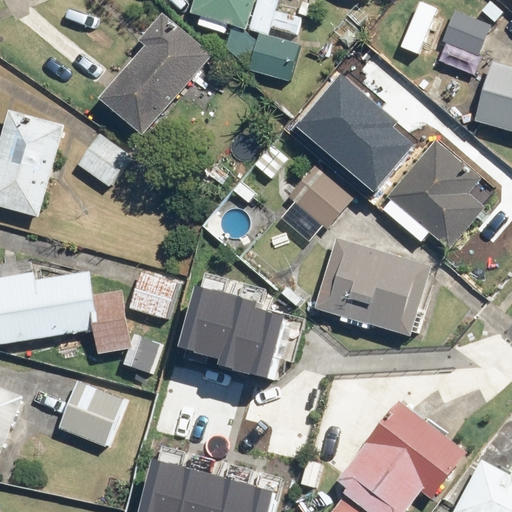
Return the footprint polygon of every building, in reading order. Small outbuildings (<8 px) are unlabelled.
[(210,0),(208,11),(248,21),(252,0),(210,0)] [(456,15),(446,40),(478,53),(488,28),(456,15)] [(108,96),(141,126),(204,58),(170,27),(108,96)] [(261,41),(251,69),(286,81),(296,53),(261,41)] [(511,134),(511,74),(496,70),(481,126),(511,134)] [(347,77),(304,125),(382,193),(425,145),(347,77)] [(11,119),(0,159),(0,204),(35,214),(58,132),(11,119)] [(104,138),(85,165),(109,183),(129,156),(104,138)] [(488,196),(435,153),(393,203),(446,247),(488,196)] [(315,169),(292,196),(327,227),(351,201),(315,169)] [(343,247),(324,310),(411,336),(430,273),(343,247)] [(0,290),(0,334),(2,346),(90,330),(95,356),(128,350),(118,299),(87,305),(82,276),(0,290)] [(206,279),(187,346),(224,356),(222,362),(279,378),(296,317),(263,308),(266,296),(206,279)] [(143,281),(133,311),(159,319),(169,290),(143,281)] [(161,345),(143,340),(135,371),(154,375),(161,345)] [(0,441),(13,399),(0,395),(0,441)] [(78,395),(66,430),(104,442),(115,407),(78,395)] [(422,511),(462,454),(402,414),(335,511),(422,511)] [(166,459),(151,511),(275,511),(282,489),(166,459)] [(511,511),(511,485),(489,473),(466,511),(511,511)]
